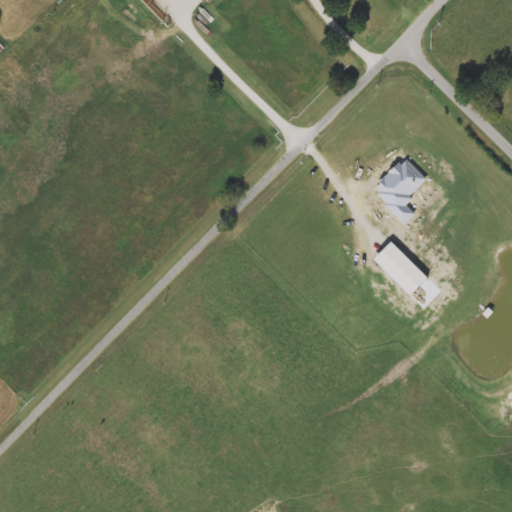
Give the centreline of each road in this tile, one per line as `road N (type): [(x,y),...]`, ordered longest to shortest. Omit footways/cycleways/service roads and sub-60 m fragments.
road 1 (residential): [(0,447),(439,0)]
road 2 (residential): [(511,151),(403,41)]
